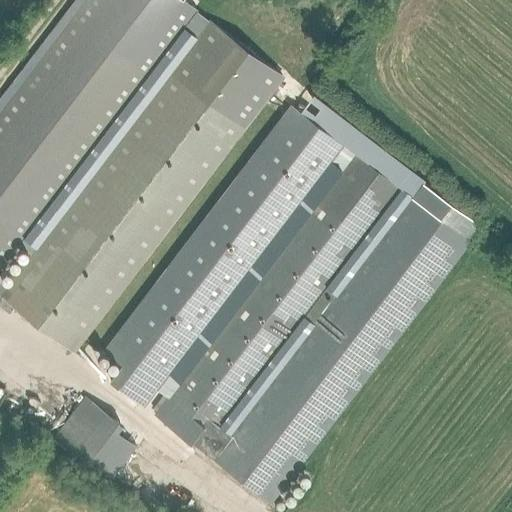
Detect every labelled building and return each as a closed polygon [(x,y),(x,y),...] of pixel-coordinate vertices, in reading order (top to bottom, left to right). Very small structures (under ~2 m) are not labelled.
[(0,264),(195,9),(183,0),(88,0),(0,116),(0,264)] [(8,288),(0,281),(0,306),(10,314),(15,307),(73,352),(283,76),(211,21),(8,288)] [(341,143),(292,106),(105,351),(122,364),(110,380),(142,405),(341,143)] [(231,435),(219,425),(400,188),(355,154),(156,415),(270,503),(470,242),(413,198),(231,435)] [(85,397),(56,436),(112,479),(137,446),(110,425),(114,419),(85,397)]
